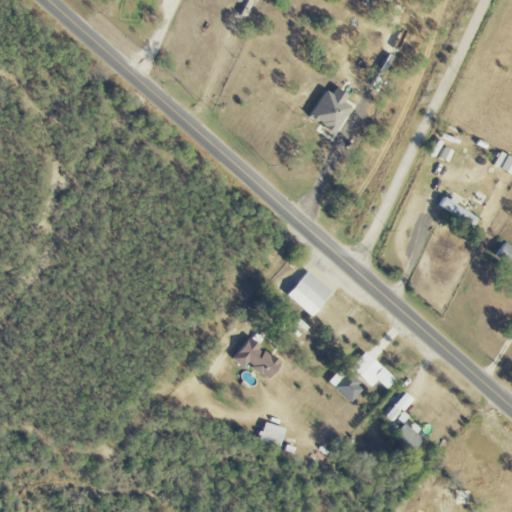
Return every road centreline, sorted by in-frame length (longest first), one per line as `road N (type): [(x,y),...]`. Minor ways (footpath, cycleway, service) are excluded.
road 1 (tertiary): [(511,405),(48,0)]
road 2 (residential): [(357,270),(483,0)]
